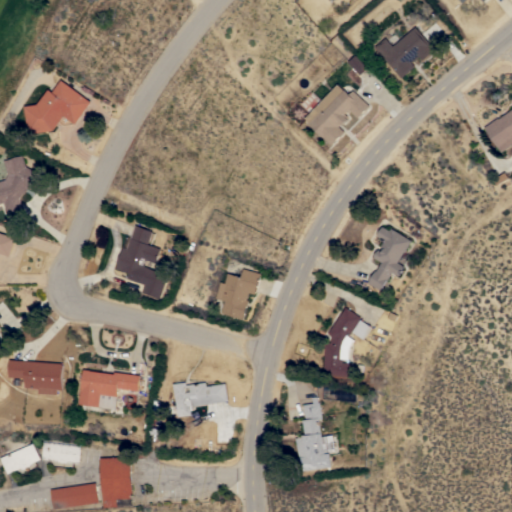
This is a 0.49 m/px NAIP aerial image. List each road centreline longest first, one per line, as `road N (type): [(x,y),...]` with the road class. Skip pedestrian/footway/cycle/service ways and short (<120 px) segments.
road 1 (residential): [(511,31),(398,128),(319,227),(267,354),(254,511)]
road 2 (residential): [(267,354),(60,297),(100,176),(141,100),(218,0)]
